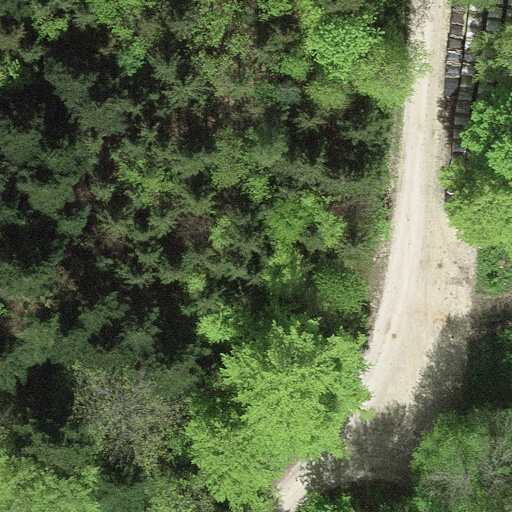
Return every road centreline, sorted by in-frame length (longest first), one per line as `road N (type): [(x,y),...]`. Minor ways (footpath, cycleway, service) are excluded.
road 1 (track): [(415,0),(411,335),(401,389),(332,474),(284,511)]
road 2 (track): [(437,511),(401,389)]
